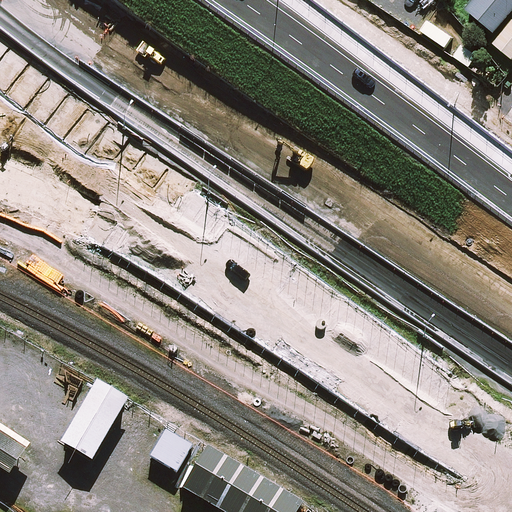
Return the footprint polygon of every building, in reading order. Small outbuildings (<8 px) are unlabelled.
[(511,0),(475,0),(466,12),(494,35),(511,13),(511,0)] [(511,60),(511,24),(494,45),(511,61),(511,60)] [(58,364),(0,332),(0,378),(13,385),(3,403),(29,417),(58,364)] [(114,392),(87,379),(52,451),(68,459),(63,470),(74,475),(114,392)] [(154,416),(118,397),(87,455),(130,478),(143,454),(136,450),(154,416)] [(299,511),(304,506),(209,450),(184,491),(218,511),(299,511)]
